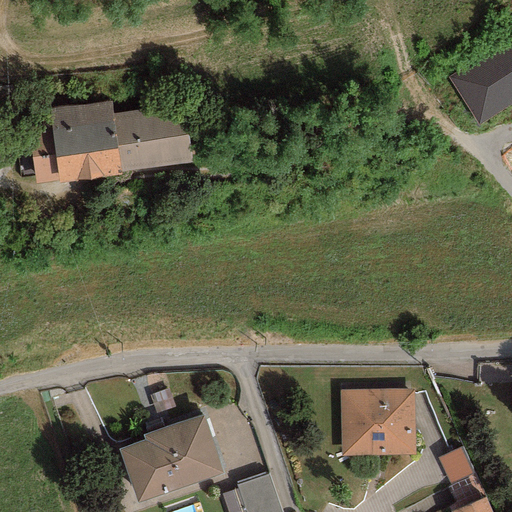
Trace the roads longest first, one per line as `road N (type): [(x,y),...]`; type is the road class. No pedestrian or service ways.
road 1 (unclassified): [(511,341),(96,366),(0,391)]
road 2 (unclassified): [(475,145),(398,117),(221,171),(7,184)]
road 3 (unknown): [(241,355),(283,511)]
